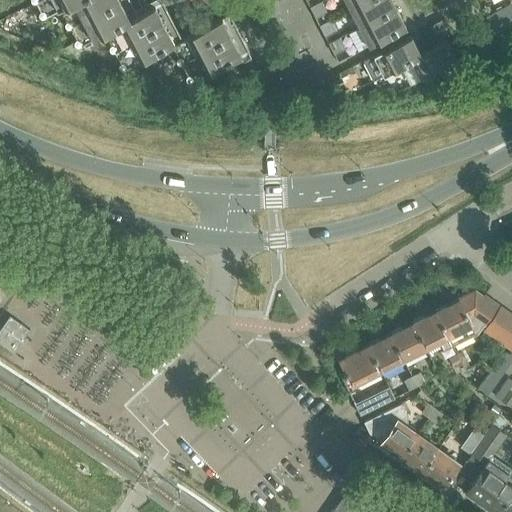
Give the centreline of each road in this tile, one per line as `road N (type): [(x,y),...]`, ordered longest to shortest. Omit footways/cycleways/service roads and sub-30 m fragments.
road 1 (secondary): [(227,241),(277,242),(402,215),(463,185),(500,148)]
road 2 (secondary): [(500,148),(321,189),(229,190)]
road 3 (residential): [(216,340),(181,329),(0,203)]
road 4 (residential): [(398,511),(363,488),(216,340)]
road 5 (secondary): [(0,154),(86,209),(227,241)]
road 6 (secondary): [(229,190),(152,180),(0,134)]
road 7 (residential): [(446,230),(332,307)]
